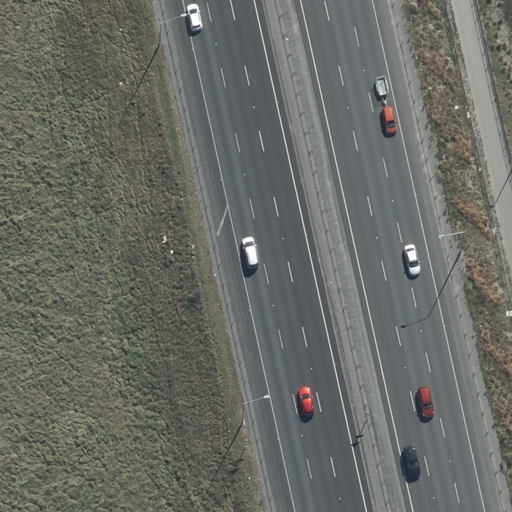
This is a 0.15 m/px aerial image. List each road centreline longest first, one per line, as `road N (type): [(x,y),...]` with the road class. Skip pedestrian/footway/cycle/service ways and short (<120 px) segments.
road 1 (motorway): [(336,0),(449,511)]
road 2 (motorway): [(330,511),(219,0)]
